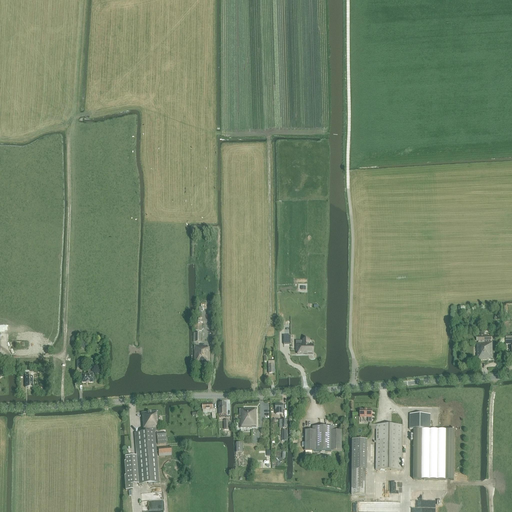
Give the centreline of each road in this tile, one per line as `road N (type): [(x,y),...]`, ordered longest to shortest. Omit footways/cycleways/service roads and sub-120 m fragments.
road 1 (tertiary): [(0,409),(511,376)]
road 2 (track): [(353,388),(348,0)]
road 3 (track): [(269,134),(212,132),(138,102),(72,120),(78,33)]
road 4 (track): [(269,134),(269,318),(253,360),(254,394)]
road 5 (track): [(72,120),(64,356)]
road 6 (track): [(491,511),(496,377)]
